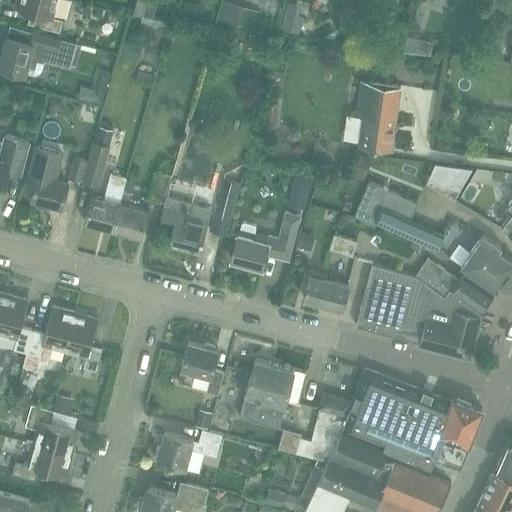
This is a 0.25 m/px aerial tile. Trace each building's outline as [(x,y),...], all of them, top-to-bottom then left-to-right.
[(53,17),(57,0),(16,0),(15,7),(37,13),(34,25),(60,32),(63,20),(53,17)] [(226,2),(221,18),(254,27),(259,11),(226,2)] [(287,10),(282,29),(299,33),(304,15),(287,10)] [(70,66),(77,43),(34,31),(31,43),(7,37),(0,62),(0,67),(25,74),(26,73),(33,75),(37,75),(40,73),(42,70),(44,62),(45,59),(70,66)] [(217,33),(214,47),(236,51),(238,38),(217,33)] [(358,145),(392,149),(401,86),(361,80),(356,114),(362,115),(358,145)] [(420,129),(417,147),(426,149),(429,131),(420,129)] [(29,142),(4,135),(0,151),(0,200),(1,201),(9,171),(21,174),(29,144),(29,142)] [(83,181),(99,185),(111,145),(94,140),(83,181)] [(61,153),(37,147),(27,187),(35,189),(32,199),(37,201),(36,203),(38,206),(43,207),(46,206),(47,203),(62,207),(68,183),(54,180),(61,153)] [(82,181),(88,161),(75,157),(69,177),(82,181)] [(164,202),(171,174),(156,170),(149,198),(164,202)] [(297,171),(289,204),(303,208),(312,175),(297,171)] [(434,176),(433,196),(466,198),(468,178),(434,176)] [(109,187),(106,199),(93,196),(92,201),(86,223),(113,230),(126,181),(111,177),(108,187),(109,187)] [(227,234),(235,201),(241,181),(224,177),(210,230),(227,234)] [(418,202),(416,201),(370,180),(354,215),(375,224),(377,221),(438,248),(445,232),(412,217),(418,202)] [(129,204),(130,201),(132,192),(138,193),(140,185),(126,181),(113,230),(141,237),(148,209),(129,204)] [(200,252),(208,221),(212,208),(167,196),(160,223),(173,226),(169,243),(200,252)] [(511,233),(511,202),(510,205),(511,206),(511,211),(502,225),(511,233)] [(239,235),(232,260),(262,268),(266,253),(290,260),(297,231),(302,215),(287,211),(283,227),(281,237),(280,240),(270,237),(269,243),(254,239),(257,230),(254,225),(248,224),(243,227),(241,235),(239,235)] [(448,230),(442,244),(457,250),(463,237),(448,230)] [(330,248),(353,255),(357,240),(335,233),(330,248)] [(497,289),(511,267),(511,258),(499,249),(502,245),(484,233),(462,265),(497,289)] [(429,257),(417,275),(445,295),(450,288),(481,311),(494,293),(466,273),(461,280),(429,257)] [(469,356),(481,311),(450,288),(445,295),(417,275),(372,262),(356,325),(420,342),(420,343),(469,356)] [(349,282),(348,282),(326,276),(327,272),(311,268),(304,298),(342,308),(349,282)] [(27,299),(5,293),(0,315),(0,335),(16,339),(13,349),(27,353),(33,330),(21,327),(28,297),(27,297),(27,299)] [(64,352),(75,312),(54,306),(54,304),(53,304),(45,333),(33,330),(27,353),(23,366),(38,370),(40,361),(48,364),(52,348),(64,352)] [(96,318),(75,312),(64,352),(86,357),(83,368),(97,371),(103,348),(90,345),(98,316),(97,315),(96,318)] [(178,382),(207,389),(219,392),(224,371),(213,368),(218,349),(189,341),(182,368),(178,382)] [(298,403),(307,372),(255,359),(240,417),(280,427),(286,400),(298,403)] [(64,385),(75,388),(79,370),(69,367),(64,385)] [(435,395),(366,368),(342,429),(432,466),(436,457),(460,466),(482,408),(437,390),(435,395)] [(323,392),(319,407),(345,414),(349,399),(323,392)] [(51,423),(55,411),(32,405),(28,421),(38,424),(33,442),(72,453),(78,431),(80,432),(80,431),(51,423)] [(216,455),(222,434),(202,429),(198,442),(194,440),(194,439),(164,431),(157,460),(186,468),(200,472),(205,452),(216,455)] [(334,446),(314,441),(301,437),(296,452),(327,461),(334,446)] [(67,474),(72,453),(33,442),(28,460),(18,458),(13,474),(36,480),(39,468),(68,476),(69,475),(67,474)] [(511,443),(509,442),(508,444),(506,443),(494,469),(511,478),(511,443)] [(417,460),(409,479),(444,495),(451,482),(453,476),(417,460)] [(511,511),(511,478),(494,469),(475,507),(476,508),(474,511),(511,511)] [(5,477),(3,485),(15,488),(17,480),(5,477)] [(409,479),(401,497),(435,511),(444,495),(409,479)] [(17,480),(15,488),(26,491),(28,483),(17,480)] [(304,510),(303,511),(341,511),(350,495),(319,480),(310,499),(306,506),(305,508),(304,510)] [(190,511),(202,511),(209,489),(187,483),(184,496),(177,495),(177,494),(149,486),(142,511),(172,511),(174,508),(190,511)] [(39,486),(37,494),(49,497),(51,489),(39,486)] [(269,488),(265,501),(304,511),(305,508),(306,506),(310,499),(269,488)] [(435,511),(401,497),(394,511),(435,511)] [(0,503),(0,511),(8,511),(10,506),(0,503)]
